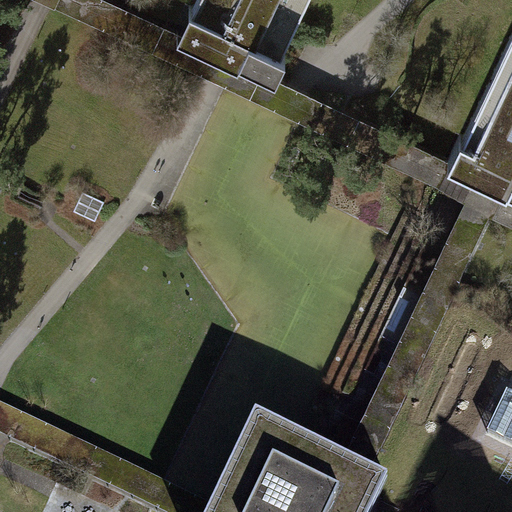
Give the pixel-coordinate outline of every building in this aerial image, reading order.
[(359,470),(370,475),(460,285),(494,214),(511,221),(511,192),(504,189),(507,187),(491,180),(449,160),(343,110),(339,109),(336,107),(310,94),(297,88),(288,84),(238,60),(222,53),(179,33),(111,0),(44,0),(52,3),(202,74),(224,85),(300,120),(467,200),(420,297),(402,336),(372,396),(344,463),(355,468),(359,470)] [(194,0),(179,33),(222,53),(238,60),(241,54),(276,71),(285,50),(280,48),(303,0),(194,0)] [(511,25),(449,160),(491,180),(507,187),(509,182),(511,183),(511,25)] [(511,394),(507,392),(488,432),(511,443),(511,394)] [(0,436),(126,499),(149,507),(159,511),(213,511),(216,507),(162,481),(0,405),(0,436)] [(296,440),(256,421),(216,507),(213,511),(374,511),(380,500),(388,484),(370,475),(359,470),(355,468),(344,463),(310,447),(296,440)] [(404,511),(380,500),(374,511),(404,511)]
